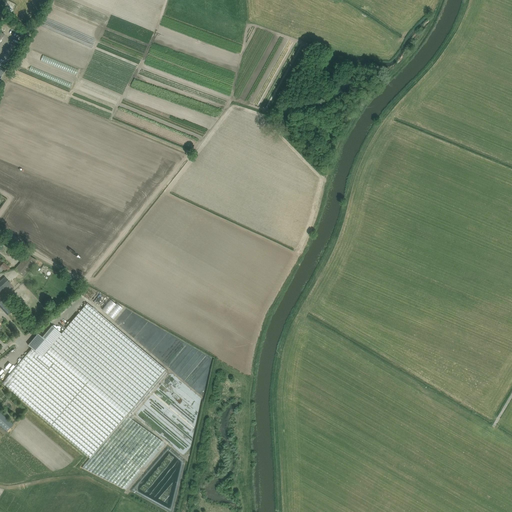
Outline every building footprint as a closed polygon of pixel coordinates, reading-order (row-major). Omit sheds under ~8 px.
[(12,246),(7,253),(10,256),(13,253),(16,248),(12,246)] [(25,259),(15,270),(22,276),(36,260),(27,254),(24,258),(25,259)] [(0,266),(0,267),(0,271),(0,272),(3,269),(5,270),(8,266),(3,262),(0,265),(0,266)] [(0,291),(3,289),(6,292),(10,288),(7,285),(10,283),(4,277),(0,280),(0,291)] [(0,307),(7,315),(14,309),(0,294),(0,307)] [(143,344),(152,332),(114,301),(110,307),(109,307),(104,313),(143,344)] [(2,383),(6,386),(90,458),(82,467),(123,488),(163,442),(131,419),(133,416),(128,411),(165,370),(87,303),(41,357),(31,348),(21,360),(16,366),(2,383)] [(76,314),(71,309),(64,317),(69,322),(76,314)] [(61,333),(51,325),(42,336),(38,333),(27,345),(41,357),(61,333)] [(0,425),(6,431),(13,424),(0,412),(0,425)] [(144,489),(142,490),(158,500),(160,498),(161,500),(162,499),(163,494),(166,495),(170,494),(172,494),(175,489),(177,472),(175,466),(174,466),(173,467),(166,470),(164,474),(164,476),(165,480),(164,482),(161,481),(158,483),(156,479),(161,472),(161,470),(155,470),(150,478),(151,480),(148,483),(143,485),(144,489)]
